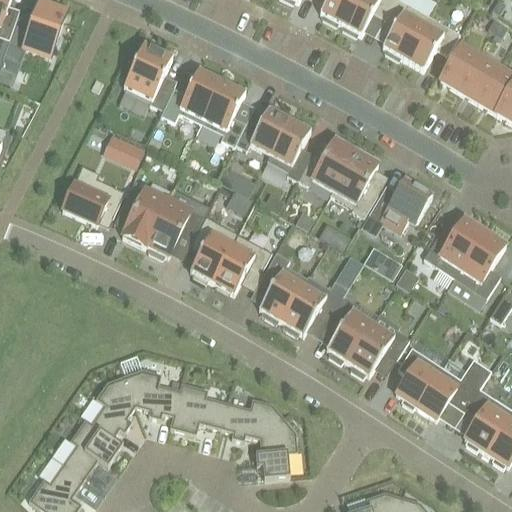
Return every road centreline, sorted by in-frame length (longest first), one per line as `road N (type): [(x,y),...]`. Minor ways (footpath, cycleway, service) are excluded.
road 1 (residential): [(367,426),(226,339),(0,227)]
road 2 (residential): [(511,186),(494,189),(373,115),(142,0)]
road 3 (residential): [(141,511),(138,485),(162,466),(258,511)]
road 4 (residential): [(493,511),(367,426)]
